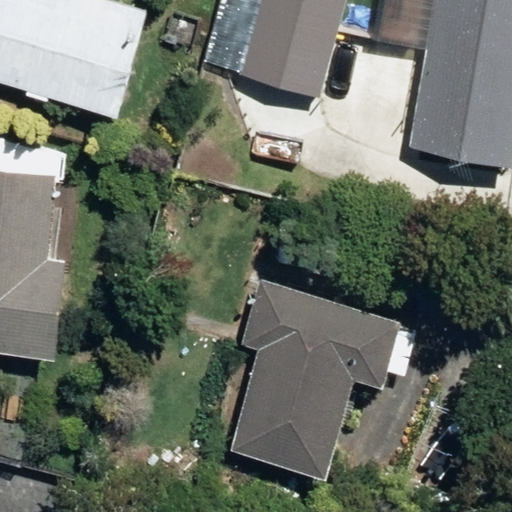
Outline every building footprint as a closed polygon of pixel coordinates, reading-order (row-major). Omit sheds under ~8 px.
[(0,0),(0,73),(116,105),(143,0),(0,0)] [(351,0),(219,0),(211,31),(260,44),(254,70),(328,89),(351,0)] [(511,0),(432,0),(410,138),(511,154),(511,151),(511,0)] [(164,36),(190,42),(198,14),(171,8),(164,36)] [(0,344),(54,350),(65,248),(45,246),(54,167),(65,167),(67,142),(0,126),(0,344)] [(233,443),(324,468),(352,368),(379,374),(397,309),(258,271),(240,333),(261,339),(233,443)]
